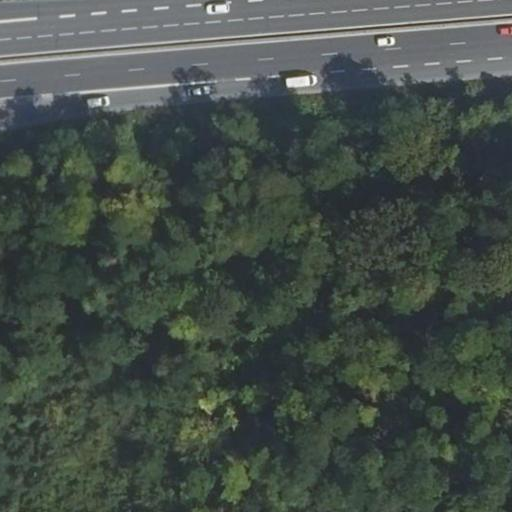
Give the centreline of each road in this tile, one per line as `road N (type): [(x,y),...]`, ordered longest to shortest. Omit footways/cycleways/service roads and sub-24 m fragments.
road 1 (trunk): [(0,115),(195,92),(275,57)]
road 2 (trunk): [(0,80),(275,57)]
road 3 (trunk): [(273,17),(0,40)]
road 4 (trunk): [(275,57),(511,38)]
road 5 (trunk): [(491,0),(273,17)]
road 6 (trunk): [(132,0),(0,9)]
